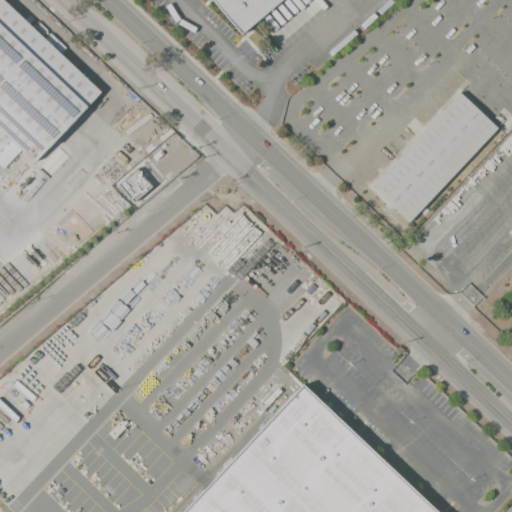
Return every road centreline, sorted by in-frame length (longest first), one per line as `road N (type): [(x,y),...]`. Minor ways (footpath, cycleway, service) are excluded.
road 1 (residential): [(251,137),(0,351)]
road 2 (secondary): [(251,137),(106,0)]
road 3 (secondary): [(228,157),(356,278)]
road 4 (secondary): [(107,42),(228,157)]
road 5 (secondary): [(450,326),(329,211)]
